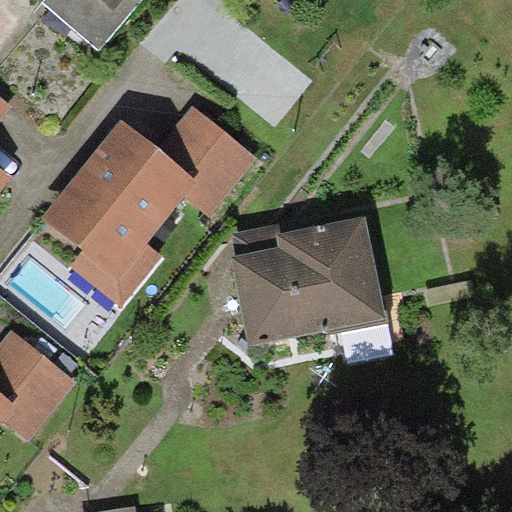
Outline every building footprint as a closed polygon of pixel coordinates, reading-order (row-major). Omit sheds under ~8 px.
[(46,0),(43,4),(100,54),(146,0),(46,0)] [(0,123),(12,109),(0,98),(0,123)] [(194,110),(158,154),(198,186),(187,200),(209,218),(256,159),(194,110)] [(146,144),(123,125),(43,224),(81,255),(71,268),(122,310),(164,259),(149,247),(187,200),(198,186),(158,154),(146,144)] [(0,196),(13,182),(0,171),(0,196)] [(368,220),(277,238),(280,251),(260,255),(232,261),(250,351),(388,324),(368,220)] [(13,332),(0,348),(0,397),(17,410),(6,424),(29,442),(77,383),(13,332)] [(0,431),(6,424),(17,410),(0,397),(0,431)]
